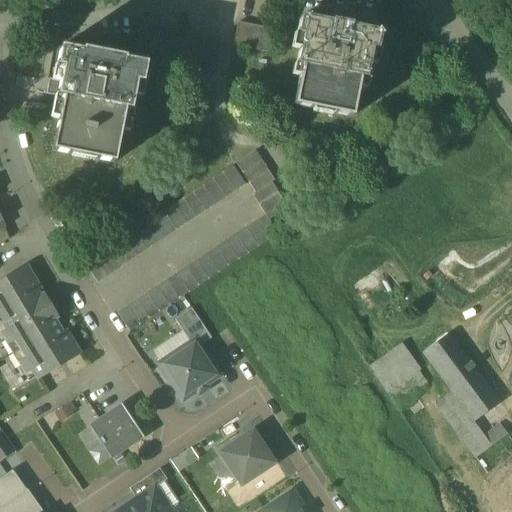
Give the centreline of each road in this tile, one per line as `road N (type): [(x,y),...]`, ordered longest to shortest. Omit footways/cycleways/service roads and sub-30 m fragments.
road 1 (residential): [(0,115),(36,217),(180,438)]
road 2 (residential): [(333,511),(257,395)]
road 3 (track): [(511,404),(476,350),(486,317),(511,298)]
road 4 (residential): [(180,438),(77,511)]
road 5 (residential): [(511,97),(436,0)]
